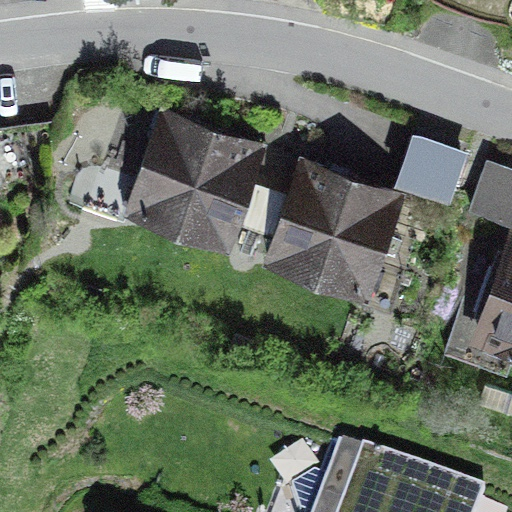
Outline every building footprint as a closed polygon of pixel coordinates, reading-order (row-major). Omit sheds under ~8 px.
[(215,252),(258,146),(154,104),(111,209),(215,252)] [(405,151),(458,171),(468,145),(415,126),(405,151)] [(354,303),(397,193),(290,151),(247,260),(354,303)] [(458,171),(405,151),(394,181),(447,201),(458,171)] [(511,228),(511,169),(481,157),(461,209),(503,225),(511,228)] [(511,356),(511,228),(503,225),(462,338),(511,356)] [(469,511),(475,497),(352,452),(330,511),(469,511)]
